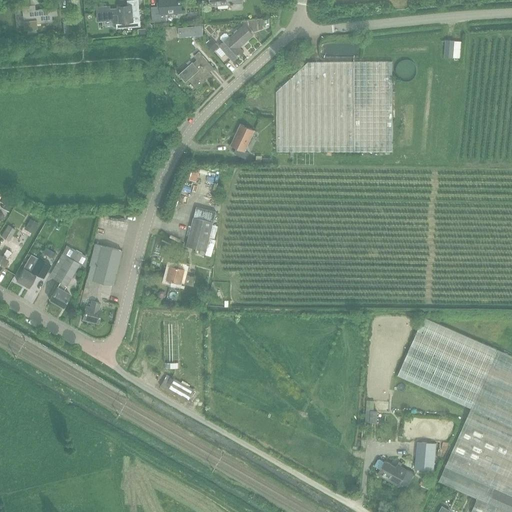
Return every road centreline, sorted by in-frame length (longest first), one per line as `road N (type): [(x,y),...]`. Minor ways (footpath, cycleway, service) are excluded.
road 1 (tertiary): [(96,350),(118,338),(152,190),(177,145),(302,28)]
road 2 (unclassified): [(96,350),(119,371),(364,511)]
road 3 (residential): [(511,13),(302,28)]
